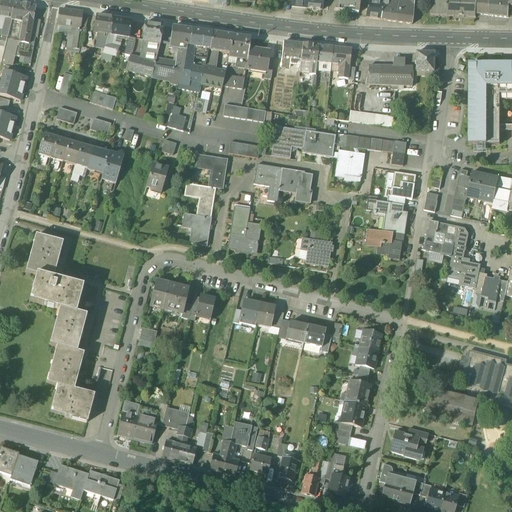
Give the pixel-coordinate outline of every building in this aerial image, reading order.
[(305,0),(292,0),(292,7),(305,9),(305,0)] [(305,0),(305,9),(322,10),(323,0),(305,0)] [(334,0),(334,11),(351,13),(351,12),(359,12),(359,0),(334,0)] [(395,0),(391,0),(383,0),(383,4),(382,10),(381,21),(398,23),(399,12),(393,11),(395,0)] [(406,13),(399,12),(398,23),(411,25),(413,14),(414,0),(407,0),(407,2),(406,13)] [(430,0),(430,16),(446,17),(446,0),(430,0)] [(477,0),(446,0),(446,17),(453,17),(453,16),(458,16),(458,17),(464,17),(464,16),(468,17),(476,18),(476,15),(477,0)] [(477,0),(476,15),(488,16),(489,0),(477,0)] [(510,0),(507,0),(489,0),(488,16),(509,18),(510,7),(510,0)] [(14,4),(0,1),(0,3),(0,18),(5,19),(11,20),(14,4)] [(373,2),(368,1),(368,2),(366,19),(381,21),(382,10),(383,4),(373,2)] [(35,7),(14,4),(11,20),(11,21),(7,38),(6,41),(18,43),(21,23),(25,24),(21,45),(28,46),(30,38),(35,7)] [(82,14),(60,11),(58,26),(80,29),(82,16),(82,14)] [(89,17),(82,16),(80,29),(80,31),(85,32),(89,17)] [(113,19),(96,16),(95,24),(93,23),(92,28),(94,28),(94,34),(98,34),(109,36),(111,36),(113,19)] [(11,20),(5,19),(1,36),(7,38),(11,21),(11,20)] [(131,22),(113,19),(111,36),(116,37),(129,38),(131,22)] [(163,26),(145,24),(142,42),(160,44),(163,26)] [(58,26),(56,35),(69,37),(67,49),(80,51),(85,32),(80,31),(80,29),(58,26)] [(192,31),(172,28),(170,45),(184,47),(189,48),(192,31)] [(204,32),(192,31),(189,48),(194,48),(197,49),(201,50),(204,32)] [(212,34),(204,32),(201,50),(210,51),(212,34)] [(109,36),(98,34),(96,50),(104,51),(106,45),(109,36)] [(232,36),(212,34),(210,51),(217,53),(229,54),(232,36)] [(111,36),(109,36),(106,45),(113,47),(116,37),(111,36)] [(251,39),(232,36),(229,54),(228,58),(247,61),(249,50),(251,39)] [(21,45),(20,44),(19,47),(16,46),(14,57),(31,60),(35,39),(30,38),(28,46),(21,45)] [(160,44),(142,42),(139,59),(155,63),(160,44)] [(303,45),(284,43),(282,59),(291,60),(301,61),(303,45)] [(106,45),(104,51),(103,54),(116,57),(118,48),(113,47),(106,45)] [(184,47),(170,45),(169,49),(177,50),(179,53),(182,51),(184,51),(184,47)] [(318,47),(303,45),(301,61),(301,62),(311,63),(316,64),(318,47)] [(333,48),(318,47),(316,64),(317,64),(331,65),(333,48)] [(189,52),(186,51),(186,52),(184,65),(192,66),(194,52),(193,52),(194,48),(189,48),(189,52)] [(351,50),(333,48),(331,65),(340,66),(338,79),(348,80),(351,50)] [(87,50),(81,49),(78,59),(84,61),(87,50)] [(201,50),(197,49),(197,57),(206,58),(208,51),(210,51),(201,50)] [(268,53),(249,50),(247,61),(246,70),(265,73),(267,64),(268,53)] [(177,64),(162,62),(158,79),(178,84),(181,71),(183,72),(184,65),(186,52),(184,51),(182,51),(179,53),(178,54),(177,64)] [(210,51),(208,51),(206,58),(204,70),(213,71),(217,53),(210,51)] [(434,54),(416,54),(415,69),(415,73),(425,73),(433,73),(434,54)] [(139,59),(130,57),(125,72),(151,79),(155,63),(139,59)] [(291,60),(282,59),(281,67),(290,68),(290,67),(292,67),(292,64),(290,64),(291,60)] [(273,65),(267,64),(265,73),(264,80),(271,81),(273,65)] [(500,131),(511,131),(511,64),(469,64),(469,145),(500,145),(500,131)] [(183,72),(181,71),(177,90),(198,94),(200,85),(204,71),(192,68),(192,66),(184,65),(183,72)] [(4,74),(17,77),(19,70),(5,67),(3,73),(4,74)] [(380,68),(369,67),(366,86),(378,87),(380,68)] [(412,68),(380,68),(378,87),(412,87),(412,76),(412,73),(412,69),(412,68)] [(213,71),(204,70),(204,71),(200,85),(222,90),(222,87),(225,76),(225,74),(213,71)] [(24,91),(27,80),(17,77),(4,74),(1,85),(24,91)] [(66,74),(59,94),(67,97),(73,76),(66,74)] [(244,79),(225,76),(222,87),(243,91),(244,79)] [(0,96),(21,103),(24,91),(1,85),(0,88),(0,96)] [(89,103),(113,111),(116,99),(93,91),(89,103)] [(0,99),(0,105),(8,108),(10,103),(0,99)] [(207,114),(208,106),(203,105),(204,100),(197,99),(194,111),(207,114)] [(0,105),(0,111),(7,114),(8,108),(0,105)] [(248,110),(224,106),(223,117),(246,121),(248,110)] [(56,121),(73,126),(77,114),(60,109),(56,121)] [(192,123),(205,126),(208,115),(194,112),(192,123)] [(0,126),(13,130),(16,119),(0,114),(0,126)] [(186,119),(170,114),(167,128),(182,132),(186,119)] [(393,118),(386,117),(384,127),(391,128),(393,118)] [(100,121),(94,120),(90,131),(96,133),(100,121)] [(105,123),(100,121),(96,133),(102,135),(105,123)] [(111,125),(105,123),(102,135),(107,136),(111,125)] [(0,139),(9,142),(13,130),(0,126),(0,139)] [(305,133),(283,129),(283,133),(275,132),(271,158),(289,161),(291,149),(302,150),(305,133)] [(134,132),(127,130),(124,141),(130,144),(134,132)] [(324,141),(315,140),(315,135),(305,133),(302,150),(302,155),(332,159),(333,154),(334,147),(335,137),(325,135),(324,141)] [(56,139),(43,135),(37,156),(50,160),(56,139)] [(347,137),(336,135),(335,137),(334,147),(345,149),(347,137)] [(56,139),(50,160),(63,163),(69,142),(56,139)] [(81,146),(69,142),(63,163),(75,167),(81,146)] [(176,145),(165,142),(161,153),(172,157),(176,145)] [(93,149),(81,146),(75,167),(87,170),(93,149)] [(109,154),(93,149),(87,170),(87,171),(103,176),(109,154)] [(116,156),(109,154),(103,176),(101,181),(116,185),(123,158),(121,153),(116,156)] [(364,157),(339,154),(339,155),(338,160),(335,177),(344,179),(344,181),(358,184),(359,182),(360,182),(360,179),(361,179),(364,157)] [(227,161),(197,156),(196,167),(210,170),(207,188),(215,190),(222,191),(227,161)] [(169,170),(153,165),(146,188),(162,193),(169,170)] [(282,170),(257,166),(253,186),(269,188),(267,202),(277,204),(279,192),(281,171),(282,170)] [(297,174),(281,171),(279,192),(288,193),(289,191),(297,193),(295,203),(309,205),(311,194),(309,194),(311,177),(297,175),(297,174)] [(443,173),(432,171),(431,176),(442,179),(443,173)] [(499,178),(472,172),(471,178),(470,184),(468,190),(468,192),(483,196),(482,201),(494,204),(494,202),(499,178)] [(394,174),(390,198),(404,200),(411,201),(415,177),(394,174)] [(431,176),(430,176),(429,182),(441,185),(442,179),(431,176)] [(468,178),(459,176),(458,182),(470,184),(471,178),(468,178)] [(511,191),(511,180),(499,178),(494,202),(505,204),(509,205),(511,191)] [(441,185),(429,182),(428,188),(440,190),(441,185)] [(470,184),(458,182),(457,188),(468,190),(470,184)] [(207,188),(186,185),(184,198),(202,201),(200,211),(196,211),(195,217),(210,219),(215,190),(207,188)] [(468,190),(457,188),(455,194),(467,196),(468,192),(468,190)] [(438,196),(427,194),(426,200),(437,202),(438,196)] [(467,196),(455,194),(454,199),(465,202),(466,202),(467,196)] [(387,197),(386,204),(400,206),(404,206),(404,200),(390,198),(387,197)] [(465,202),(454,199),(453,205),(464,208),(465,202)] [(437,202),(426,200),(424,205),(436,208),(437,202)] [(386,204),(376,202),(376,206),(374,206),(373,212),(372,212),(372,215),(378,216),(379,214),(385,215),(382,233),(401,236),(403,236),(406,213),(399,212),(400,206),(386,204)] [(505,204),(494,202),(494,204),(493,209),(508,212),(509,205),(505,204)] [(436,208),(424,205),(423,211),(435,214),(436,208)] [(464,208),(453,205),(452,211),(463,214),(464,208)] [(234,208),(229,236),(245,238),(247,224),(249,211),(234,208)] [(463,214),(452,211),(450,217),(462,219),(463,214)] [(195,217),(183,215),(181,227),(197,230),(196,236),(190,235),(188,245),(206,248),(211,219),(210,219),(195,217)] [(426,236),(422,251),(452,258),(454,250),(458,228),(429,222),(427,231),(425,231),(424,236),(426,236)] [(247,224),(245,238),(229,236),(227,251),(235,252),(235,254),(248,256),(248,251),(257,252),(261,226),(247,224)] [(465,230),(458,228),(454,250),(465,252),(469,235),(465,230)] [(382,233),(368,231),(368,232),(369,232),(368,234),(367,234),(367,237),(368,237),(367,242),(379,243),(379,248),(378,248),(376,256),(383,257),(384,256),(388,257),(387,260),(399,262),(401,244),(399,243),(400,240),(401,236),(382,233)] [(63,244),(35,237),(26,275),(36,277),(53,281),(63,244)] [(331,244),(302,240),(301,250),(308,251),(306,264),(327,268),(331,244)] [(465,252),(454,250),(452,258),(448,276),(464,279),(462,287),(476,290),(479,274),(481,266),(463,262),(465,252)] [(508,283),(487,278),(487,276),(479,274),(476,290),(475,294),(482,295),(481,298),(489,300),(488,303),(496,304),(497,301),(504,303),(505,296),(508,283)] [(83,289),(53,281),(36,277),(29,303),(59,311),(59,310),(76,315),(83,289)] [(168,286),(155,283),(149,308),(162,310),(168,286)] [(188,291),(168,286),(162,310),(182,315),(188,291)] [(214,301),(199,298),(199,299),(197,308),(195,316),(210,319),(214,301)] [(255,326),(259,306),(245,303),(242,316),(241,323),(255,326)] [(197,308),(191,306),(188,321),(194,323),(195,316),(197,308)] [(275,309),(259,306),(255,326),(270,329),(274,313),(275,309)] [(76,315),(59,310),(59,311),(49,347),(56,349),(56,348),(77,354),(77,353),(86,317),(76,315)] [(283,315),(274,313),(270,329),(279,331),(281,321),(283,315)] [(242,316),(236,314),(233,329),(239,330),(241,323),(242,316)] [(279,331),(277,340),(286,342),(290,323),(281,321),(279,331)] [(307,327),(290,323),(286,342),(303,346),(303,345),(307,327)] [(343,326),(334,325),(331,337),(340,339),(343,326)] [(325,331),(307,327),(303,345),(321,349),(324,336),(325,331)] [(157,333),(142,330),(140,341),(154,345),(157,333)] [(381,336),(364,332),(359,350),(377,354),(381,336)] [(331,337),(324,336),(321,349),(320,353),(327,355),(331,337)] [(77,354),(56,348),(56,349),(47,385),(57,388),(57,387),(74,392),(74,391),(83,355),(77,353),(77,354)] [(377,354),(359,350),(358,358),(356,366),(373,370),(377,354)] [(503,360),(469,352),(467,359),(470,360),(465,380),(465,381),(499,390),(498,393),(511,396),(511,366),(502,364),(503,360)] [(466,363),(461,362),(457,378),(465,381),(465,380),(470,360),(467,359),(466,363)] [(369,374),(359,371),(357,377),(368,379),(369,374)] [(252,374),(252,382),(260,383),(261,374),(252,374)] [(357,377),(356,377),(354,382),(366,385),(368,379),(357,377)] [(354,382),(350,381),(345,403),(366,408),(370,386),(366,385),(354,382)] [(74,392),(57,387),(57,388),(50,413),(87,423),(94,397),(74,391),(74,392)] [(479,402),(431,391),(425,415),(473,426),(479,402)] [(366,408),(345,403),(340,424),(353,427),(361,429),(366,408)] [(167,406),(160,405),(158,414),(156,426),(162,427),(167,409),(167,406)] [(158,414),(138,409),(136,417),(131,440),(151,445),(156,426),(158,414)] [(173,411),(167,409),(162,427),(169,429),(173,411)] [(189,415),(173,411),(169,429),(178,431),(179,427),(185,429),(187,422),(189,415)] [(136,417),(122,414),(116,437),(131,440),(136,417)] [(202,424),(200,434),(206,435),(206,434),(208,426),(202,424)] [(353,427),(341,424),(340,431),(351,433),(353,427)] [(251,428),(234,425),(230,444),(236,446),(246,448),(247,448),(251,428)] [(185,429),(179,427),(178,431),(176,436),(179,437),(183,438),(185,429)] [(257,430),(251,428),(247,448),(246,448),(246,450),(252,452),(257,430)] [(191,431),(185,429),(183,438),(187,439),(189,440),(192,431),(191,431)] [(340,431),(337,430),(335,437),(350,440),(351,433),(340,431)] [(427,435),(409,430),(407,436),(418,439),(417,443),(425,445),(427,435)] [(270,433),(260,431),(258,438),(268,440),(270,433)] [(407,436),(394,433),(392,440),(394,440),(390,453),(404,457),(405,452),(414,454),(415,454),(416,448),(417,443),(418,439),(407,436)] [(268,440),(258,438),(255,449),(265,451),(268,440)] [(177,444),(166,442),(161,458),(177,462),(181,446),(177,444)] [(210,443),(204,442),(202,453),(208,455),(210,443)] [(230,444),(223,442),(219,457),(226,458),(230,444)] [(230,444),(226,458),(232,460),(236,446),(230,444)] [(287,447),(280,445),(277,458),(283,459),(284,459),(285,455),(287,447)] [(185,447),(181,446),(177,462),(192,466),(196,450),(185,447)] [(19,455),(0,448),(0,474),(11,478),(18,457),(19,455)] [(219,457),(213,455),(209,471),(222,474),(226,458),(219,457)] [(271,460),(254,455),(250,471),(267,476),(271,460)] [(38,464),(18,457),(11,478),(10,481),(30,488),(38,464)] [(232,460),(226,458),(222,474),(235,477),(239,462),(232,460)] [(323,463),(319,479),(325,480),(327,470),(330,459),(324,458),(323,462),(323,463)] [(284,459),(283,459),(278,479),(292,482),(297,462),(293,461),(284,459)] [(316,461),(312,478),(319,479),(323,463),(323,462),(316,461)] [(88,476),(60,466),(57,475),(54,485),(54,486),(72,492),(70,498),(80,502),(83,492),(89,476),(88,476)] [(389,467),(383,466),(379,483),(385,485),(386,482),(387,476),(391,477),(392,471),(392,470),(391,469),(391,468),(390,468),(389,467)] [(335,472),(327,470),(325,480),(332,482),(333,476),(334,476),(335,472)] [(119,482),(90,472),(88,476),(89,476),(83,492),(113,502),(113,501),(118,485),(119,482)] [(57,475),(51,473),(47,486),(53,488),(54,486),(54,485),(57,475)] [(312,478),(305,476),(301,495),(314,498),(319,479),(312,478)] [(334,476),(333,476),(332,482),(329,493),(346,497),(350,480),(334,476)] [(391,477),(387,476),(386,482),(413,489),(415,483),(391,477)] [(413,489),(386,482),(385,485),(381,498),(409,506),(412,495),(413,489)] [(423,485),(415,483),(413,489),(412,495),(419,497),(423,485)] [(118,485),(113,501),(119,503),(124,487),(118,485)] [(431,487),(423,485),(419,497),(427,499),(429,491),(430,491),(431,487)] [(430,491),(429,491),(427,499),(424,510),(432,511),(438,511),(444,494),(430,491)] [(458,498),(444,494),(438,511),(454,511),(456,506),(458,498)] [(467,497),(459,494),(458,498),(456,506),(464,508),(467,497)]
